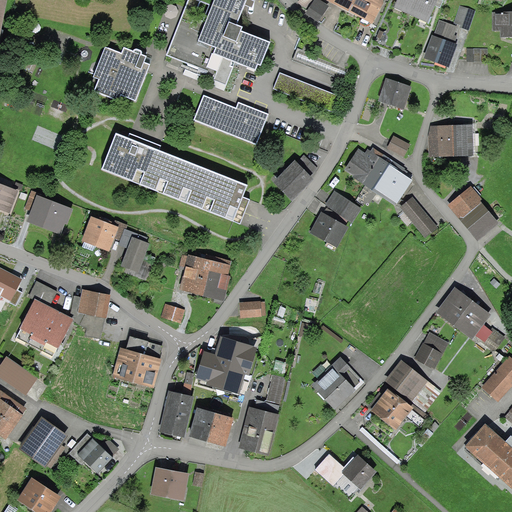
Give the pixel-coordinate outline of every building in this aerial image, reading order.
[(201,27),(180,19),(164,61),(226,85),(235,62),(246,67),(248,61),(260,66),(270,43),(251,35),(249,40),(239,36),(242,28),(236,25),(246,0),(196,0),(209,5),(201,27)] [(307,13),(307,14),(317,0),(302,0),(301,2),(310,9),(307,13)] [(318,0),(317,0),(307,14),(317,21),(326,7),(317,1),(318,0)] [(344,0),(342,5),(372,20),(382,0),(344,0)] [(410,15),(410,16),(417,0),(396,0),(396,2),(395,1),(392,8),(393,8),(395,7),(397,2),(404,6),(403,9),(411,13),(410,15)] [(417,0),(410,16),(412,13),(428,20),(427,22),(427,23),(428,24),(431,17),(430,17),(437,0),(441,0),(443,0),(442,0),(417,0)] [(469,29),(475,12),(461,7),(456,22),(463,24),(462,27),(469,29)] [(497,14),(497,25),(494,25),(494,30),(503,30),(503,35),(511,35),(511,14),(503,14),(503,13),(501,13),(501,14),(497,14)] [(440,22),(426,57),(448,65),(451,55),(448,54),(454,39),(451,37),(454,27),(440,22)] [(393,50),(397,52),(402,41),(380,31),(375,44),(393,50)] [(403,42),(402,41),(397,52),(415,57),(418,51),(403,42)] [(121,95),(135,101),(150,65),(144,62),(146,57),(141,55),(141,52),(140,51),(136,49),(133,51),(123,48),(121,53),(105,47),(94,75),(99,77),(94,91),(118,101),(121,95)] [(293,59),(346,80),(350,69),(297,48),(293,59)] [(487,49),(474,48),(473,62),(487,62),(487,49)] [(338,96),(280,72),(273,88),(332,112),(338,96)] [(383,81),(379,94),(383,95),(381,99),(399,104),(403,92),(407,93),(408,88),(387,81),(387,83),(383,81)] [(204,95),(194,120),(256,145),(269,114),(238,102),(238,103),(241,105),(240,109),(204,95)] [(453,129),(448,129),(449,154),(472,154),(471,128),(463,129),(463,122),(453,122),(453,129)] [(430,155),(449,154),(448,129),(430,130),(429,132),(430,155)] [(102,169),(233,221),(247,185),(116,133),(102,169)] [(389,148),(403,155),(408,145),(394,138),(389,148)] [(366,181),(380,160),(383,155),(373,149),(370,153),(369,153),(363,161),(361,159),(363,155),(359,152),(348,169),(366,181)] [(404,169),(383,155),(380,160),(366,181),(396,202),(410,180),(407,178),(410,174),(403,170),(404,169)] [(309,179),(307,177),(315,169),(303,158),(296,166),(295,165),(278,181),(292,196),(309,179)] [(470,190),(461,197),(471,210),(480,201),(479,200),(483,191),(486,178),(477,176),(470,190)] [(0,206),(8,210),(14,192),(1,187),(2,184),(0,183),(0,206)] [(28,207),(35,210),(32,218),(59,229),(63,217),(67,219),(70,211),(42,201),(44,198),(33,193),(28,207)] [(332,196),(326,205),(351,221),(359,209),(344,200),(342,203),(332,196)] [(461,217),(471,210),(461,197),(452,205),(461,217)] [(480,201),(471,210),(461,217),(477,236),(494,222),(479,204),(481,203),(480,201)] [(433,224),(415,202),(404,211),(422,233),(433,224)] [(322,215),(313,232),(335,244),(344,227),(343,226),(346,221),(338,216),(335,222),(322,215)] [(109,247),(115,229),(114,228),(115,225),(96,218),(95,221),(92,220),(82,247),(94,252),(97,243),(109,247)] [(123,235),(132,238),(122,265),(137,271),(148,244),(138,240),(139,236),(125,230),(123,235)] [(402,254),(415,266),(420,261),(407,249),(402,254)] [(186,289),(197,292),(203,269),(205,261),(183,255),(181,265),(187,266),(181,288),(186,289)] [(205,261),(203,269),(197,292),(223,298),(229,276),(224,275),(226,267),(229,268),(231,262),(206,255),(205,261)] [(37,281),(30,294),(50,305),(57,291),(37,281)] [(315,283),(313,292),(319,293),(321,285),(315,283)] [(441,312),(458,325),(466,314),(461,310),(468,300),(454,290),(440,308),(442,310),(441,312)] [(79,312),(86,313),(104,316),(108,296),(83,291),(81,297),(79,312)] [(78,311),(79,312),(81,297),(74,296),(71,310),(78,311)] [(461,310),(466,314),(458,325),(472,336),(487,316),(482,310),(485,306),(473,297),(470,301),(468,300),(461,310)] [(43,347),(54,353),(72,319),(35,301),(18,334),(28,339),(26,342),(42,350),(43,347)] [(243,304),(244,316),(265,315),(264,302),(259,303),(243,304)] [(181,323),(183,313),(170,309),(171,306),(166,304),(162,317),(181,323)] [(100,338),(104,316),(86,313),(80,325),(87,328),(85,336),(100,338)] [(248,329),(241,350),(254,354),(260,333),(248,329)] [(492,330),(483,341),(494,350),(502,339),(492,330)] [(429,334),(417,356),(436,366),(447,344),(429,334)] [(130,337),(126,352),(122,351),(116,374),(151,384),(162,347),(130,337)] [(511,356),(484,387),(497,399),(511,382),(511,356)] [(0,366),(0,375),(25,394),(36,378),(7,357),(0,366)] [(331,370),(315,385),(335,405),(359,382),(358,380),(360,378),(348,366),(346,368),(339,360),(330,368),(331,370)] [(403,366),(390,382),(424,408),(439,390),(428,381),(425,384),(403,366)] [(272,375),(266,401),(279,404),(285,378),(272,375)] [(201,397),(212,398),(214,388),(215,383),(203,382),(201,397)] [(169,393),(161,428),(183,433),(191,398),(190,398),(191,385),(184,383),(182,391),(174,389),(173,394),(169,393)] [(387,385),(370,406),(396,426),(405,414),(420,426),(428,415),(387,385)] [(233,391),(214,388),(212,398),(212,401),(220,402),(220,399),(231,401),(233,391)] [(0,432),(5,436),(24,409),(0,391),(0,432)] [(254,411),(249,410),(240,445),(267,452),(278,407),(257,401),(254,411)] [(195,436),(208,440),(215,414),(209,412),(210,408),(204,406),(203,411),(198,409),(191,435),(195,436)] [(232,419),(215,414),(208,440),(225,445),(232,419)] [(42,419),(21,448),(45,465),(46,464),(50,466),(63,448),(59,445),(65,436),(42,419)] [(511,436),(504,444),(485,427),(465,449),(484,466),(487,463),(511,484),(511,436)] [(92,438),(77,454),(98,473),(113,457),(92,438)] [(351,465),(345,472),(360,486),(374,471),(358,457),(356,460),(353,457),(349,463),(351,465)] [(158,470),(154,491),(181,496),(185,475),(158,470)] [(193,485),(201,486),(203,474),(196,472),(193,485)] [(33,481),(21,499),(41,511),(46,511),(56,497),(33,481)]
